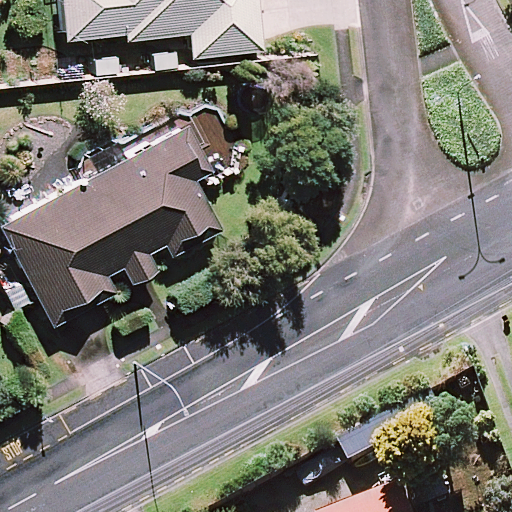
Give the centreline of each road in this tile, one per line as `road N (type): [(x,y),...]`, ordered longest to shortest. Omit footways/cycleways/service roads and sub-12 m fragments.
road 1 (tertiary): [(0,511),(445,255)]
road 2 (residential): [(445,255),(409,171),(384,0)]
